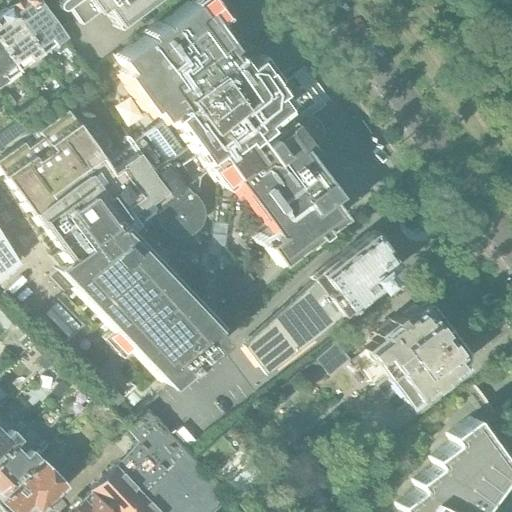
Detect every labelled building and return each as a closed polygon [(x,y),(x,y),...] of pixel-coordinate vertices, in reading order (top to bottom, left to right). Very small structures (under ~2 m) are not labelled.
[(2,7),(37,52),(52,41),(59,35),(55,31),(32,0),(7,0),(5,3),(2,7)] [(58,0),(61,3),(77,24),(79,27),(84,24),(88,21),(101,38),(152,0),(58,0)] [(158,24),(156,22),(143,32),(144,35),(114,57),(123,69),(118,72),(144,108),(148,106),(157,117),(172,106),(175,110),(110,158),(120,171),(99,186),(86,168),(99,158),(64,109),(0,157),(0,173),(56,250),(48,256),(55,267),(52,269),(168,388),(221,340),(211,329),(216,324),(144,249),(126,231),(137,223),(148,224),(149,213),(151,212),(155,218),(153,220),(158,227),(161,230),(163,231),(166,233),(169,235),(172,236),(176,236),(179,236),(182,235),(185,234),(188,233),(191,230),(193,229),(195,226),(197,223),(198,221),(199,217),(200,213),(200,210),(199,207),(197,203),(195,200),(190,192),(188,194),(184,188),(185,187),(196,188),(198,178),(207,171),(217,185),(228,176),(271,234),(259,242),(264,249),(274,263),(293,249),(320,229),(338,217),(339,216),(331,205),(336,201),(300,152),(295,156),(281,138),(290,131),(275,111),(286,104),(276,91),(281,87),(251,47),(246,51),(237,58),(233,53),(228,57),(223,50),(228,46),(201,10),(196,13),(188,2),(158,24)] [(0,50),(14,69),(37,52),(2,7),(0,8),(0,50)] [(14,69),(0,50),(0,79),(2,78),(4,80),(7,80),(15,74),(15,70),(14,69)] [(14,104),(8,95),(2,99),(9,108),(14,104)] [(0,148),(24,130),(17,120),(0,133),(0,148)] [(346,307),(358,298),(357,297),(372,285),(373,286),(382,280),(377,273),(391,262),(392,260),(392,257),(386,248),(383,246),(383,243),(376,233),(371,231),(368,234),(367,233),(308,277),(311,280),(239,344),(262,374),(348,309),(346,307)] [(0,272),(12,263),(0,242),(0,272)] [(385,378),(447,329),(428,305),(421,304),(414,310),(411,306),(399,315),(399,316),(375,334),(377,337),(361,349),(363,352),(364,353),(364,355),(366,357),(367,359),(369,359),(371,359),(385,378)] [(13,321),(0,307),(0,326),(0,327),(0,326),(0,328),(3,331),(13,321)] [(447,329),(385,378),(396,393),(406,407),(465,361),(466,354),(455,340),(447,329)] [(26,349),(34,341),(27,334),(19,342),(26,349)] [(327,376),(347,359),(333,342),(313,359),(309,363),(315,370),(319,366),(327,376)] [(43,370),(52,361),(44,353),(35,362),(43,370)] [(80,413),(91,402),(82,392),(71,404),(80,413)] [(122,430),(97,403),(85,413),(111,440),(122,430)] [(140,495),(155,511),(216,511),(225,505),(221,502),(227,496),(194,460),(187,453),(144,408),(125,428),(139,443),(115,466),(113,464),(112,466),(140,495)] [(475,511),(510,465),(508,464),(507,467),(469,417),(444,435),(449,442),(430,456),(429,458),(429,461),(431,463),(431,465),(430,467),(413,480),(412,482),(412,484),(414,486),(414,487),(413,489),(395,502),(394,505),(395,507),(396,508),(396,510),(395,511),(475,511)] [(19,432),(26,426),(23,423),(17,430),(19,432)] [(0,451),(13,439),(0,424),(0,451)] [(0,491),(33,459),(13,439),(0,451),(0,491)] [(71,478),(82,468),(72,458),(62,468),(71,478)] [(33,459),(0,491),(0,509),(2,511),(15,511),(19,509),(22,511),(31,511),(58,485),(33,459)] [(122,511),(140,495),(112,466),(87,489),(88,490),(87,492),(106,511),(122,511)] [(247,493),(243,484),(234,483),(232,486),(232,496),(237,502),(247,493)] [(106,511),(87,492),(64,511),(106,511)] [(155,511),(140,495),(122,511),(155,511)]
